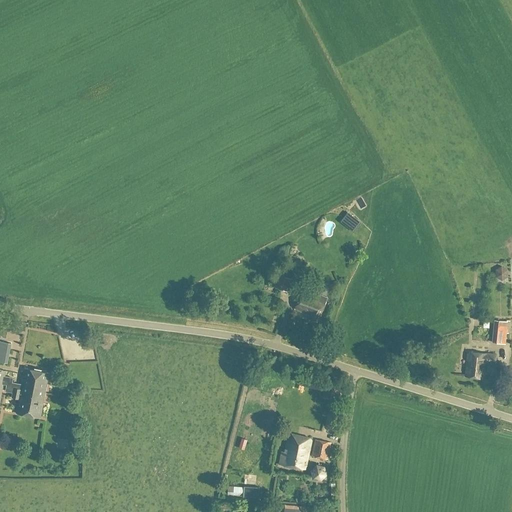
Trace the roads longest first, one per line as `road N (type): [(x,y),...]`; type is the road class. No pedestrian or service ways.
road 1 (unclassified): [(354,372),(268,342),(0,307)]
road 2 (unclassified): [(511,419),(354,372)]
road 3 (unclassified): [(345,511),(354,372)]
